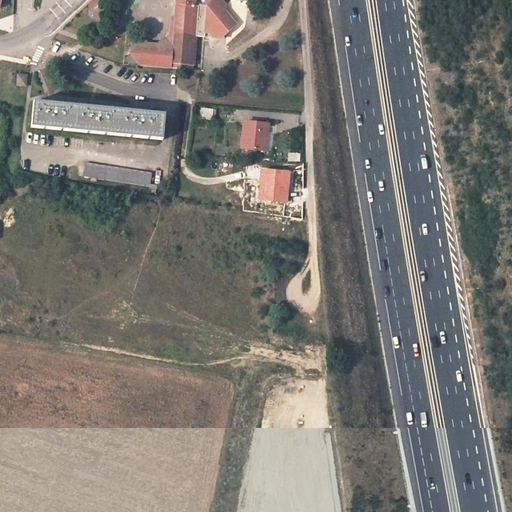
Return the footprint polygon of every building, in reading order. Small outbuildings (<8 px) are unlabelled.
[(141,66),(171,68),(191,69),(192,64),(193,65),(196,36),(204,37),(204,33),(209,33),(213,38),(222,39),(223,34),(235,24),(225,11),(225,5),(219,5),(215,0),(176,0),(175,17),(171,17),(169,34),(156,43),(141,42),(130,52),(141,66)] [(16,85),(26,86),(26,76),(17,75),(16,85)] [(33,102),(31,127),(162,139),(164,114),(33,102)] [(214,119),(213,108),(201,108),(201,119),(214,119)] [(240,148),(265,150),(268,125),(243,122),(240,148)] [(288,152),(287,161),(300,162),(300,153),(288,152)] [(149,186),(149,184),(151,173),(85,163),(83,176),(149,186)] [(260,199),(268,200),(271,171),(264,170),(260,199)] [(271,171),(268,200),(286,202),(289,173),(271,171)]
